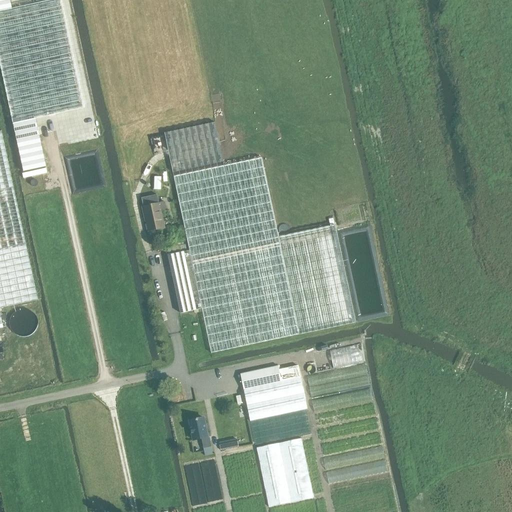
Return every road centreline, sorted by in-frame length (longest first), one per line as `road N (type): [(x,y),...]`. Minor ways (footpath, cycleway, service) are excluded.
road 1 (residential): [(0,409),(181,367),(175,336)]
road 2 (track): [(298,353),(331,511)]
road 3 (track): [(204,386),(230,511)]
